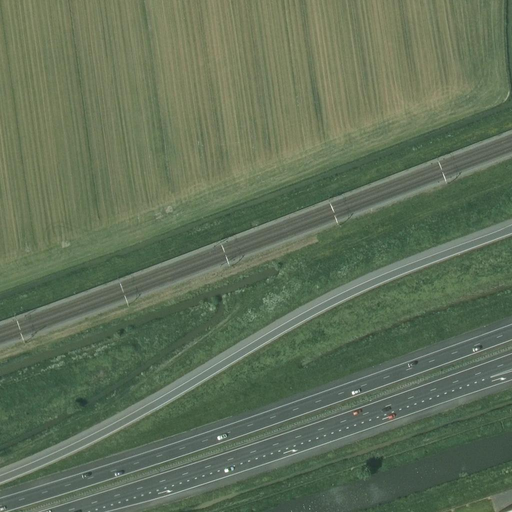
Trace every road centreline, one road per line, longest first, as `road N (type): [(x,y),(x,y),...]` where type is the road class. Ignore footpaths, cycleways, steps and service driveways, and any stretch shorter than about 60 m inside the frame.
road 1 (motorway): [(511,228),(345,294),(125,420),(0,479)]
road 2 (motorway): [(511,332),(0,505)]
road 3 (motorway): [(62,511),(485,370)]
